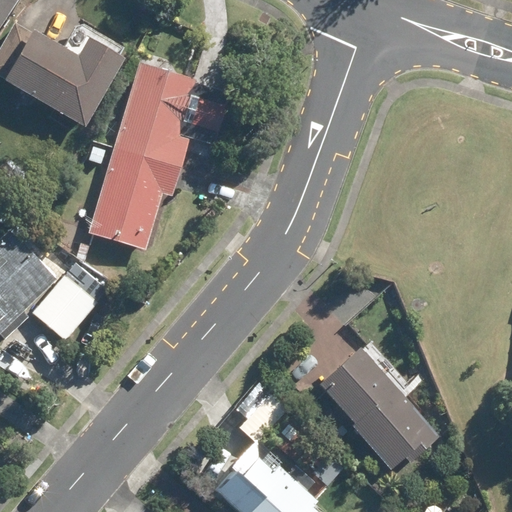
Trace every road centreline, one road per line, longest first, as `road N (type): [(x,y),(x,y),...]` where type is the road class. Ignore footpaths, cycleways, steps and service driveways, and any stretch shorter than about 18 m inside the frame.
road 1 (residential): [(355,7),(351,44),(288,232),(53,511)]
road 2 (residential): [(511,53),(404,30),(355,7)]
